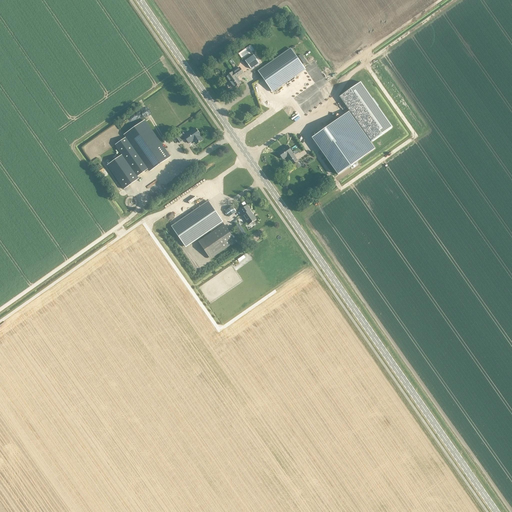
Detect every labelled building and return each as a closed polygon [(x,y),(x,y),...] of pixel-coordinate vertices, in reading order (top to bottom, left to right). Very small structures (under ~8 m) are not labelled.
[(291,49),(259,71),(272,91),(305,69),(291,49)] [(249,62),(253,68),(261,62),(255,54),(251,57),(253,60),(249,62)] [(235,87),(241,83),(237,77),(243,73),(240,68),(233,72),(226,77),(230,82),(230,81),(235,87)] [(392,127),(360,82),(340,97),(371,142),(392,127)] [(364,157),(338,120),(313,137),(339,174),(364,157)] [(148,169),(150,171),(170,157),(145,121),(125,135),(126,137),(115,145),(122,155),(107,165),(124,189),(139,179),(137,176),(148,169)] [(198,143),(202,140),(199,136),(200,136),(195,128),(185,135),(183,133),(176,138),(180,143),(186,139),(189,143),(195,139),(198,143)] [(283,159),(287,157),(292,164),(296,161),(291,154),(292,153),(287,146),(278,152),(283,159)] [(172,226),(186,246),(209,230),(222,222),(208,202),(172,226)] [(252,222),(256,220),(250,210),(247,205),(240,210),(243,214),(242,215),(249,225),(249,224),(249,223),(251,222),(252,222)] [(235,212),(231,207),(225,211),(229,217),(235,212)] [(224,225),(222,222),(209,230),(212,233),(199,242),(211,259),(236,242),(224,225)]
